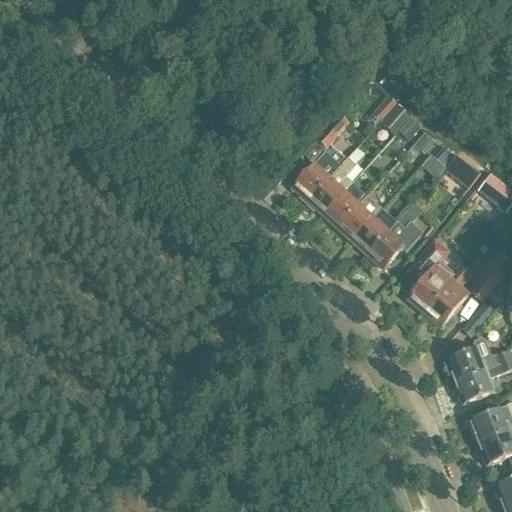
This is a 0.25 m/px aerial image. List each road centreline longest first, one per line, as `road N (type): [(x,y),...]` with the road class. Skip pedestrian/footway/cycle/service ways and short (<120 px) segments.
road 1 (tertiary): [(444,511),(405,413),(319,285),(3,0)]
road 2 (track): [(511,165),(407,85)]
